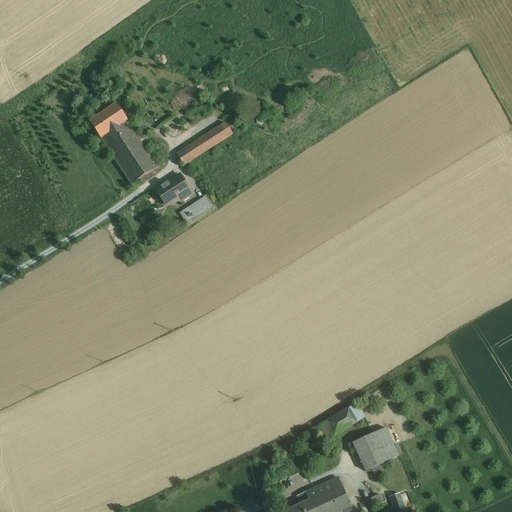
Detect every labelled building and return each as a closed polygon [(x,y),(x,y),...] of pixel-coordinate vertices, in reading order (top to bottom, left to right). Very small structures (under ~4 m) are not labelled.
[(203,100),(186,109),(192,121),(210,112),(203,100)] [(116,105),(90,122),(89,122),(101,140),(102,139),(126,122),(127,122),(116,105)] [(253,112),(238,122),(238,123),(235,125),(232,119),(226,123),(232,133),(241,127),(241,128),(252,121),(251,121),(256,118),(253,112)] [(157,169),(139,141),(143,138),(138,131),(134,134),(126,122),(102,139),(132,184),(157,169)] [(226,123),(177,154),(184,165),(232,134),(232,133),(226,123)] [(180,175),(156,190),(166,205),(180,196),(182,200),(192,194),(180,175)] [(205,197),(185,210),(190,219),(211,206),(205,197)] [(157,211),(152,215),(155,220),(161,217),(157,211)] [(356,403),(347,408),(355,421),(364,415),(356,403)] [(347,408),(319,426),(325,436),(333,434),(355,421),(347,408)] [(382,434),(368,439),(377,467),(391,463),(382,434)] [(310,501),(286,511),(340,511),(350,506),(339,481),(315,492),(314,489),(306,493),(310,501)] [(369,500),(372,506),(384,501),(381,495),(369,500)]
